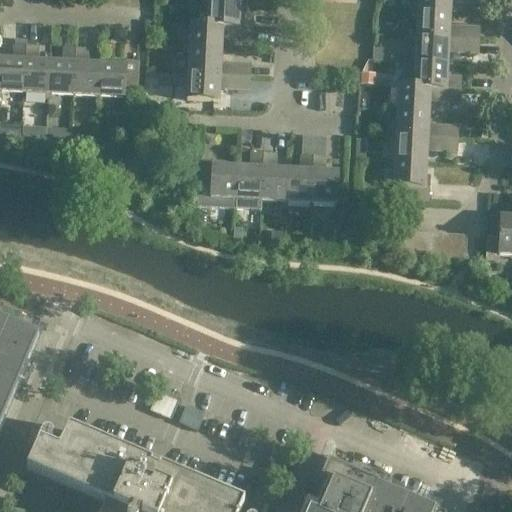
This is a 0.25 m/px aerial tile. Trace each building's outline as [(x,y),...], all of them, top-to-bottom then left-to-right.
[(417,0),(417,15),(449,16),(449,4),(480,6),(480,0),(417,0)] [(252,28),(253,16),(238,16),(239,4),(207,2),(206,26),(252,28)] [(478,42),(479,29),(448,28),(449,16),(417,15),(416,39),(478,42)] [(252,28),(206,26),(190,25),(189,51),(220,52),(221,41),(252,42),(252,28)] [(478,55),(478,42),(416,39),(404,38),(402,63),(446,66),(447,54),(478,55)] [(254,39),(254,54),(271,54),(271,39),(254,39)] [(25,48),(12,47),(11,61),(0,60),(0,93),(23,94),(25,48)] [(47,95),(49,63),(37,63),(38,48),(25,48),(23,94),(47,95)] [(75,50),(62,50),(61,64),(49,63),(47,95),(72,97),(75,50)] [(99,66),(87,65),(88,51),(75,50),(72,97),(97,98),(99,66)] [(250,79),(250,66),(220,64),(220,52),(189,51),(187,76),(250,79)] [(124,89),(136,89),(138,63),(114,62),(114,67),(99,66),(97,98),(123,99),(124,89)] [(446,78),(446,66),(402,63),(401,87),(460,90),(460,78),(446,78)] [(250,79),(187,76),(186,101),(218,103),(219,90),(249,92),(250,79)] [(370,79),(361,79),(361,89),(370,90),(370,79)] [(460,90),(401,87),(397,87),(396,113),(428,115),(429,103),(459,104),(460,90)] [(178,106),(177,88),(157,88),(158,107),(178,106)] [(457,141),(458,128),(427,126),(428,115),(396,113),(395,138),(457,141)] [(22,131),(21,140),(30,141),(31,131),(22,131)] [(425,164),(426,152),(456,154),(457,141),(395,138),(393,163),(425,164)] [(262,155),(249,155),(249,169),(237,169),(235,201),(260,202),(262,155)] [(286,171),(274,171),(275,156),(262,155),(260,202),(285,203),(286,171)] [(312,158),(299,157),(298,172),(286,171),(285,203),(310,205),(312,158)] [(310,205),(335,206),(337,174),(324,173),(325,159),(312,158),(310,205)] [(198,162),(196,211),(234,213),(235,201),(237,169),(222,168),(222,163),(198,162)] [(392,189),(403,189),(402,202),(428,203),(429,179),(425,179),(425,164),(393,163),(392,189)] [(433,179),(433,195),(469,194),(468,178),(433,179)] [(486,238),(485,262),(497,263),(497,257),(511,257),(511,218),(499,218),(498,239),(486,238)] [(332,244),(333,232),(311,230),(310,242),(332,244)] [(406,234),(405,258),(416,258),(417,235),(406,234)] [(429,235),(417,235),(416,258),(428,259),(429,235)] [(442,236),(429,235),(428,259),(441,260),(442,236)] [(453,236),(442,236),(441,260),(452,260),(453,236)] [(452,260),(465,261),(466,237),(453,236),(452,260)] [(37,340),(30,337),(17,331),(0,324),(0,427),(21,378),(25,379),(26,379),(27,379),(28,378),(28,377),(28,376),(27,375),(23,373),(37,340)] [(160,409),(155,424),(171,429),(176,414),(160,409)] [(158,469),(157,472),(155,476),(147,472),(150,466),(66,429),(57,451),(49,448),(51,442),(51,441),(51,440),(51,439),(51,438),(50,437),(49,436),(48,435),(47,434),(46,434),(44,434),(43,434),(42,435),(40,436),(40,437),(39,438),(25,471),(104,505),(101,511),(239,511),(242,505),(158,469)] [(282,460),(287,462),(291,454),(275,447),(271,455),(277,457),(282,460)] [(277,457),(271,455),(268,463),(267,463),(273,466),(277,457)] [(282,460),(277,457),(273,466),(278,468),(282,460)] [(278,468),(284,470),(287,462),(282,460),(278,468)] [(436,511),(437,511),(347,473),(327,464),(306,511),(436,511)]
